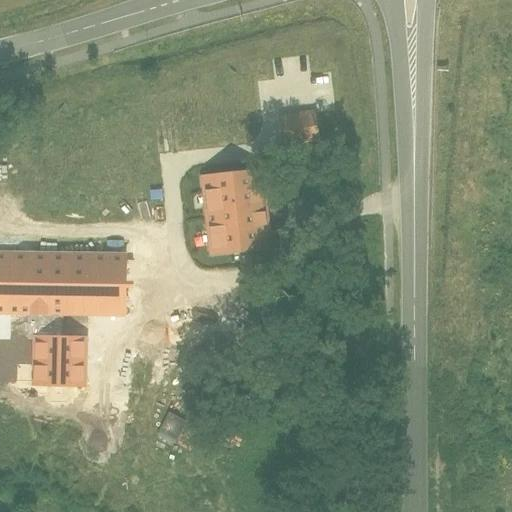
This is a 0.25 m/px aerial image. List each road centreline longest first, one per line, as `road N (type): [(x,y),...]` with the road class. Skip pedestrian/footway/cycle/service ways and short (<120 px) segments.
road 1 (residential): [(415,511),(412,0)]
road 2 (tertiary): [(0,41),(161,0)]
